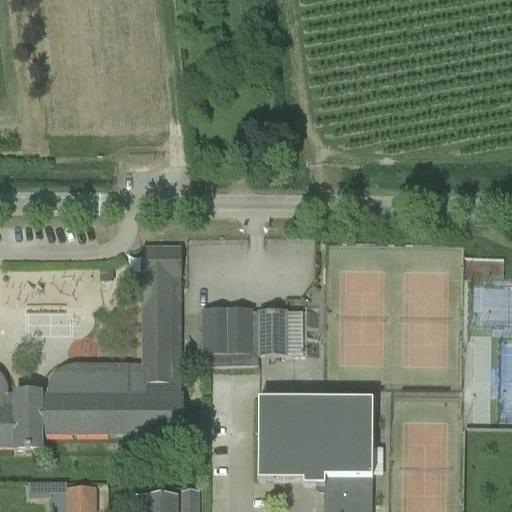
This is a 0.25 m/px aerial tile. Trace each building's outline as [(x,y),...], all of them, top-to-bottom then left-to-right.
[(0,448),(16,449),(16,453),(42,453),(42,437),(182,437),(182,400),(182,251),(143,251),(143,369),(72,368),(64,370),(61,372),(56,375),(55,377),(53,379),(50,383),(50,384),(49,385),(48,387),(48,389),(47,390),(47,392),(47,393),(47,399),(40,399),(40,396),(8,396),(8,387),(4,379),(0,375),(0,448)] [(464,259),(463,279),(502,280),(503,260),(464,259)] [(258,370),(258,361),(257,317),(252,317),(252,313),(203,314),(203,359),(203,371),(258,370)] [(258,361),(287,361),(286,317),(257,317),(258,361)] [(303,490),(323,490),(323,511),(372,511),(373,405),(258,403),(258,485),(273,485),(303,485),(303,490)] [(96,511),(96,491),(66,492),(66,511),(96,511)] [(182,511),(199,511),(200,495),(183,495),(182,511)] [(177,511),(178,499),(144,499),(144,511),(177,511)]
